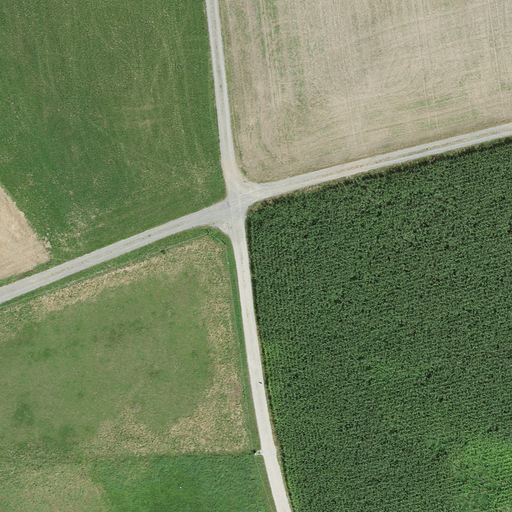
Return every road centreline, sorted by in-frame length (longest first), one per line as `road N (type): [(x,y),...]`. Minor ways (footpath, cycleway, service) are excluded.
road 1 (track): [(0,289),(257,190),(511,124)]
road 2 (track): [(280,511),(265,454),(212,0)]
